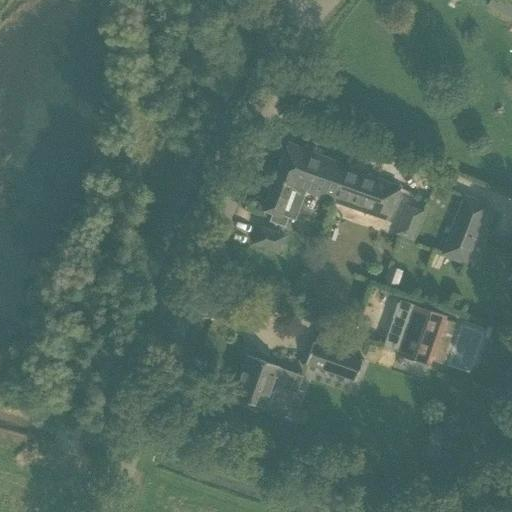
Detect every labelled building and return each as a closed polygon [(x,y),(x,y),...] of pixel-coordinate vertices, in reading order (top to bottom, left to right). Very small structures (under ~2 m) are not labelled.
[(344,166),(325,158),(287,144),(262,210),(272,213),(269,222),(284,228),(288,217),(293,219),(304,191),(331,200),(344,166)] [(398,188),(344,166),(331,200),(386,219),(398,188)] [(463,196),(439,255),(465,266),(489,206),(463,196)] [(403,202),(391,232),(411,240),(423,211),(403,202)] [(253,244),(277,253),(284,236),(259,227),(253,244)] [(389,266),(382,284),(395,289),(401,271),(389,266)] [(287,287),(276,296),(286,307),(297,298),(287,287)] [(399,301),(398,303),(397,303),(391,319),(392,319),(382,346),(398,352),(397,356),(427,366),(444,317),(399,301)] [(318,333),(314,344),(312,343),(305,364),(354,381),(361,361),(339,353),(344,342),(318,333)] [(278,367),(246,355),(231,397),(235,399),(234,402),(247,407),(248,403),(263,409),(271,385),(296,393),(302,377),(277,368),(278,367)]
